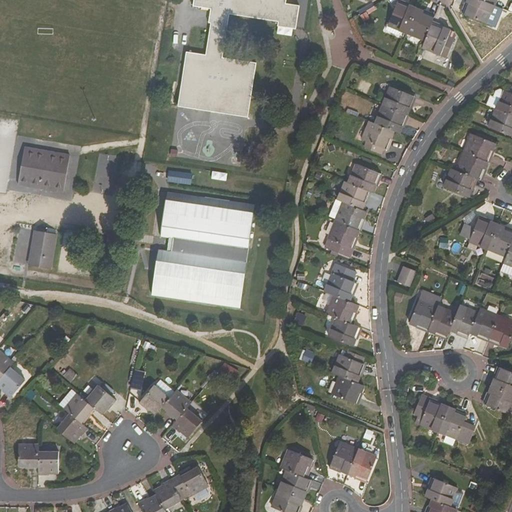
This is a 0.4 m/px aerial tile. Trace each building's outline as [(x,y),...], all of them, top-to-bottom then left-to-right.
[(194,0),(193,7),(211,9),(208,23),(211,24),(206,55),(186,52),(178,107),(248,118),(257,63),(223,58),(229,15),(278,22),(277,27),(296,29),(299,6),(286,4),(286,0),(194,0)] [(468,0),(463,15),(487,24),(495,6),(481,0),(468,0)] [(406,34),(416,9),(398,2),(388,26),(406,34)] [(432,24),(435,16),(416,9),(406,34),(425,41),(432,24)] [(448,37),(451,31),(432,24),(425,41),(422,48),(447,58),(455,39),(448,37)] [(407,115),(414,96),(390,87),(383,105),(407,115)] [(488,105),(496,109),(504,91),(501,89),(497,91),(494,97),(492,96),(488,105)] [(496,109),(511,115),(511,93),(504,90),(504,91),(496,109)] [(407,115),(383,105),(376,124),(394,131),(400,134),(407,115)] [(489,127),(511,136),(511,115),(496,109),(489,127)] [(362,140),(366,142),(364,147),(382,155),(385,149),(386,149),(394,131),(376,124),(369,121),(362,140)] [(464,153),(488,162),(496,143),(471,134),(464,153)] [(18,185),(64,193),(70,156),(24,148),(18,185)] [(93,192),(113,194),(117,155),(97,153),(93,192)] [(476,179),(481,181),(488,162),(464,153),(457,171),(476,179)] [(380,174),(357,165),(349,183),(370,191),(373,192),(380,174)] [(446,188),(457,193),(468,197),(476,179),(457,171),(452,169),(444,187),(446,188)] [(349,183),(345,181),(338,200),(343,203),(362,210),(370,191),(349,183)] [(151,296),(241,307),(253,205),(166,194),(160,236),(221,243),(220,257),(156,249),(151,296)] [(336,221),(360,231),(367,212),(362,210),(343,203),(336,221)] [(480,218),(469,242),(488,250),(498,225),(480,218)] [(328,239),(352,249),(360,231),(336,221),(328,239)] [(511,230),(498,225),(488,250),(506,257),(511,243),(511,230)] [(30,266),(50,270),(57,235),(37,231),(30,266)] [(511,243),(506,257),(500,272),(511,276),(511,243)] [(357,283),(352,281),(356,272),(337,264),(325,292),(335,295),(349,301),(352,295),(357,283)] [(406,267),(403,275),(414,279),(416,271),(406,267)] [(400,283),(411,287),(414,279),(403,275),(400,283)] [(349,301),(335,295),(327,314),(336,318),(351,324),(359,305),(352,302),(350,302),(349,301)] [(438,307),(420,299),(410,323),(428,331),(438,307)] [(456,314),(450,330),(468,338),(470,333),(478,313),(460,306),(456,314)] [(450,330),(456,314),(438,307),(428,331),(446,338),(450,330)] [(478,313),(470,333),(489,341),(499,316),(480,308),(478,313)] [(508,348),(511,338),(511,321),(499,316),(489,341),(508,348)] [(336,318),(328,337),(353,347),(360,328),(351,324),(336,318)] [(345,356),(341,354),(333,373),(340,376),(357,383),(364,364),(363,363),(365,357),(347,350),(345,356)] [(0,380),(11,367),(14,363),(0,351),(0,380)] [(11,399),(26,380),(11,367),(0,380),(0,386),(4,390),(3,392),(11,399)] [(492,386),(511,394),(511,372),(500,367),(492,386)] [(62,376),(70,383),(77,375),(69,368),(62,376)] [(134,372),(129,391),(140,394),(145,375),(134,372)] [(357,383),(340,376),(332,394),(357,404),(364,386),(357,383)] [(156,386),(154,385),(139,403),(147,410),(148,409),(156,415),(162,407),(175,392),(161,380),(156,386)] [(96,408),(103,414),(109,407),(111,409),(118,401),(100,386),(87,401),(96,408)] [(485,405),(510,415),(511,408),(511,394),(492,386),(485,405)] [(25,397),(31,401),(36,393),(30,389),(25,397)] [(162,407),(170,414),(169,416),(176,422),(188,408),(192,403),(177,390),(175,392),(162,407)] [(71,414),(84,425),(91,417),(89,416),(96,408),(87,401),(78,393),(65,409),(71,414)] [(414,414),(418,415),(415,422),(439,432),(449,408),(421,397),(414,414)] [(172,427),(180,433),(181,431),(189,437),(203,420),(188,408),(176,422),(172,427)] [(476,428),(464,424),(467,415),(449,408),(439,432),(470,445),(476,428)] [(57,429),(74,443),(81,435),(82,437),(89,429),(84,425),(71,414),(57,429)] [(359,450),(340,442),(330,466),(349,474),(359,450)] [(39,444),(19,445),(19,467),(29,467),(29,469),(39,469),(39,452),(39,444)] [(286,470),(305,478),(313,459),(289,449),(281,468),(286,470)] [(349,474),(367,481),(377,457),(359,450),(349,474)] [(39,469),(39,476),(49,476),(49,473),(59,473),(59,452),(39,452),(39,469)] [(199,466),(190,471),(189,469),(171,479),(183,500),(209,485),(199,466)] [(305,478),(286,470),(279,488),(303,498),(311,480),(305,478)] [(451,507),(459,488),(434,478),(426,497),(433,500),(451,507)] [(162,484),(163,486),(154,490),(157,495),(165,510),(183,500),(171,479),(162,484)] [(272,507),(283,511),(297,511),(303,498),(279,488),(272,507)] [(166,511),(165,510),(157,495),(148,500),(147,498),(138,503),(143,511),(166,511)] [(451,507),(433,500),(428,511),(455,511),(457,509),(451,507)] [(109,511),(132,511),(128,503),(119,508),(118,507),(109,511)]
